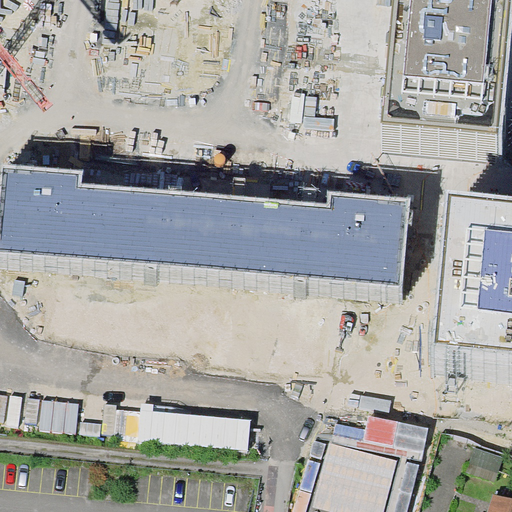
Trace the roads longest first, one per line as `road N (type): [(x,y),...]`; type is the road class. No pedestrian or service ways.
road 1 (unknown): [(350,187),(282,463),(0,442)]
road 2 (unknown): [(350,187),(168,148),(0,133)]
road 3 (unknown): [(350,187),(347,144),(383,0)]
road 4 (unknown): [(350,187),(449,198),(511,190)]
